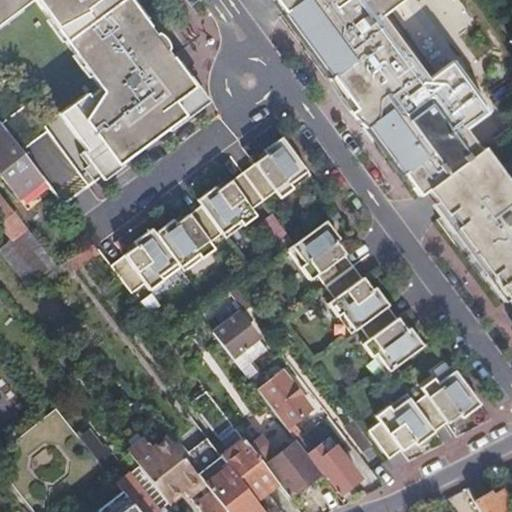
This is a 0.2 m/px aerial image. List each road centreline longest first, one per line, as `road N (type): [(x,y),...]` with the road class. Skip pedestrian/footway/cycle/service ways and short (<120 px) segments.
road 1 (residential): [(511,378),(298,99),(251,82)]
road 2 (residential): [(251,82),(251,105),(91,225)]
road 3 (residential): [(511,442),(377,511)]
